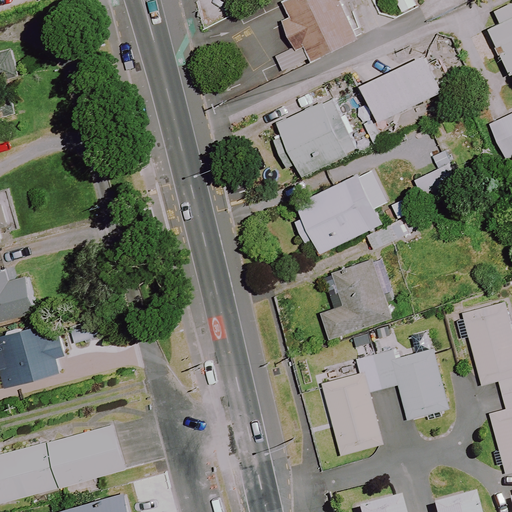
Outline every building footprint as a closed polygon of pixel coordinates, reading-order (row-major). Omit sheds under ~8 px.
[(290,49),(277,56),(284,70),(309,57),(311,61),(358,38),(340,2),(344,0),(292,0),(284,4),(291,17),(277,24),(290,49)] [(417,5),(414,0),(395,0),(402,13),(417,5)] [(511,4),(496,13),(502,27),(492,32),(511,74),(511,73),(511,4)] [(14,51),(0,55),(0,112),(31,102),(14,51)] [(444,91),(427,55),(363,85),(380,121),(444,91)] [(357,151),(333,99),(279,124),(284,135),(274,139),(287,169),(297,164),(302,176),(357,151)] [(511,111),(487,123),(505,160),(511,157),(511,111)] [(430,159),(435,171),(415,180),(425,202),(456,187),(461,185),(445,152),(430,159)] [(313,237),(321,253),(367,231),(376,250),(417,231),(401,196),(389,202),(373,168),(288,208),(304,241),(313,237)] [(2,231),(12,229),(6,201),(0,202),(0,245),(5,244),(2,231)] [(392,318),(373,262),(334,275),(345,306),(323,313),(331,339),(392,318)] [(10,267),(0,269),(0,320),(36,313),(28,277),(13,280),(10,267)] [(511,327),(505,301),(463,312),(482,385),(499,381),(502,395),(506,409),(490,413),(506,473),(511,471),(511,327)] [(53,323),(0,335),(0,372),(3,386),(64,372),(53,323)] [(398,385),(408,420),(449,409),(433,349),(396,358),(394,348),(374,354),(357,358),(361,374),(323,384),(342,455),(384,444),(370,392),(383,389),(398,385)] [(0,502),(61,487),(124,471),(112,425),(49,441),(0,454),(0,502)] [(133,511),(129,494),(55,511),(133,511)]
